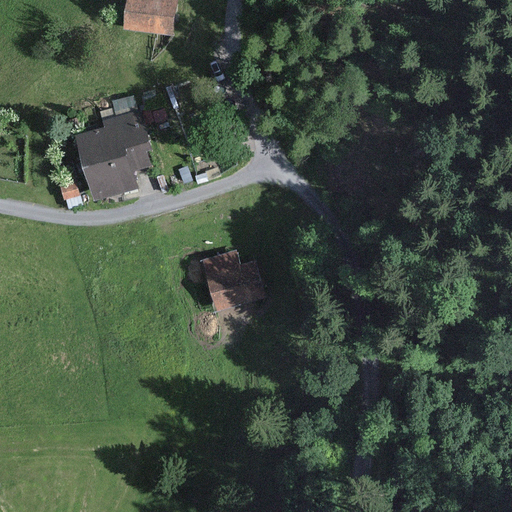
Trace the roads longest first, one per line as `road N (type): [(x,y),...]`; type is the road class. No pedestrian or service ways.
road 1 (residential): [(238,0),(237,47),(262,145),(257,174),(214,195),(96,219),(0,210)]
road 2 (track): [(365,511),(376,446),(368,292),(322,200),(262,164)]
